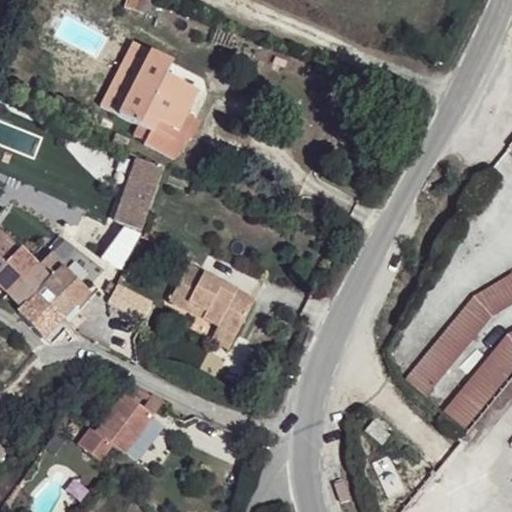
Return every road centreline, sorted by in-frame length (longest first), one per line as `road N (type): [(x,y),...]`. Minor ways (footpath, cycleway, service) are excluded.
road 1 (unclassified): [(309,420),(331,338),(461,92),(499,0)]
road 2 (unclassified): [(279,449),(86,353),(47,355),(0,314)]
